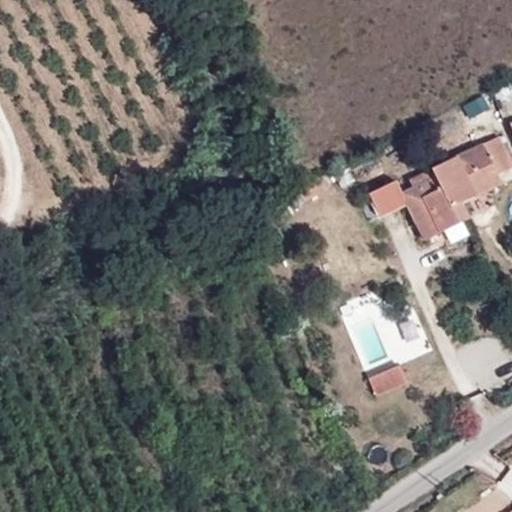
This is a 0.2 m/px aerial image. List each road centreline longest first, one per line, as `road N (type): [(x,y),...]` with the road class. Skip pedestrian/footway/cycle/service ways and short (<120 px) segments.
road 1 (track): [(483,437),(407,253)]
road 2 (residential): [(376,511),(511,417)]
